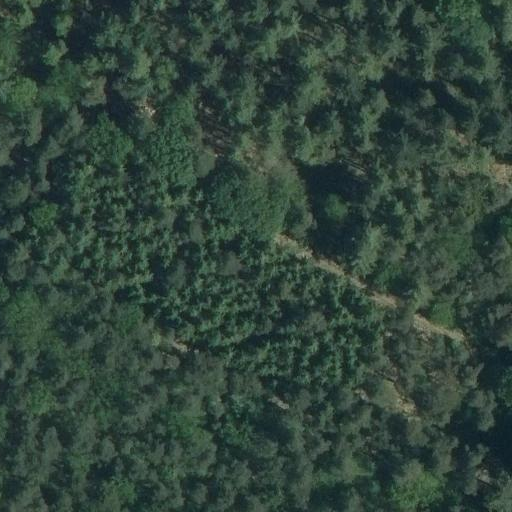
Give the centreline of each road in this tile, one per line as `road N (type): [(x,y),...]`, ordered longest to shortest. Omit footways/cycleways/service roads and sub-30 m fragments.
road 1 (track): [(511,368),(0,61)]
road 2 (track): [(511,132),(479,0)]
